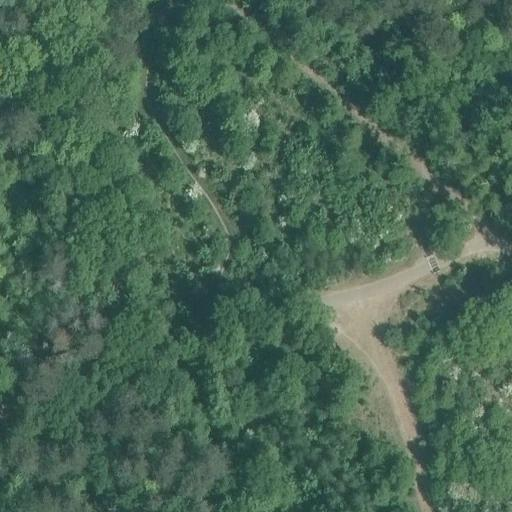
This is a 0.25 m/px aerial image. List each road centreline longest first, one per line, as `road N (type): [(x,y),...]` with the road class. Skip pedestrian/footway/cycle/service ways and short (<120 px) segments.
road 1 (unknown): [(163,511),(209,376),(145,100)]
road 2 (unknown): [(145,100),(40,191),(0,195)]
